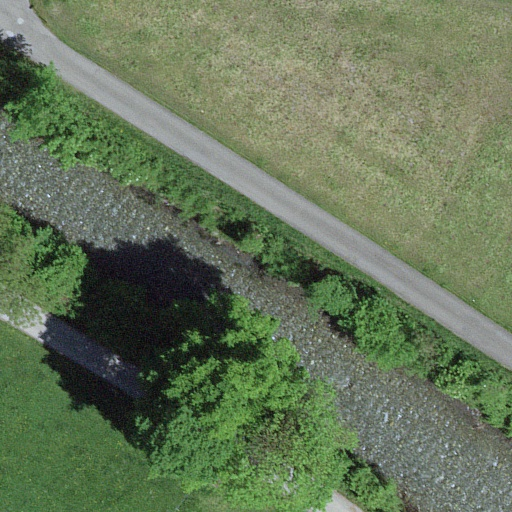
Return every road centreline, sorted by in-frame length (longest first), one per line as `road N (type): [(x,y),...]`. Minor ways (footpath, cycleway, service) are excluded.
road 1 (unclassified): [(511,355),(0,19)]
road 2 (track): [(0,300),(329,511)]
